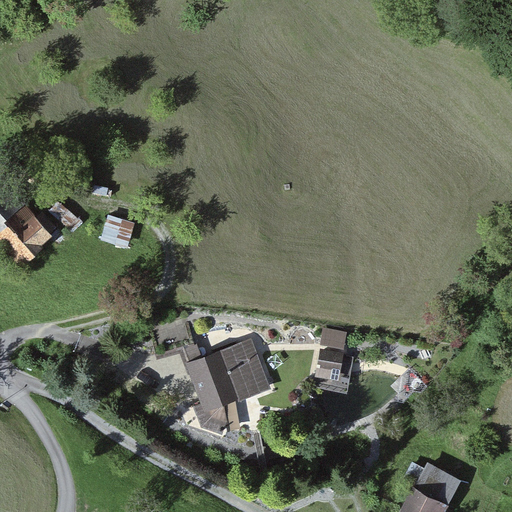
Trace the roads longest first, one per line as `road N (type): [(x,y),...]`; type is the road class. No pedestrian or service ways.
road 1 (residential): [(0,375),(42,390),(250,511)]
road 2 (track): [(116,211),(146,223),(167,247),(167,276),(155,301),(0,348)]
road 3 (unclassified): [(63,511),(39,427),(0,388)]
